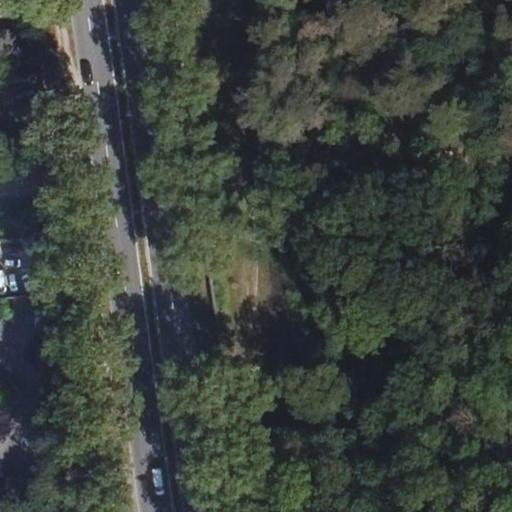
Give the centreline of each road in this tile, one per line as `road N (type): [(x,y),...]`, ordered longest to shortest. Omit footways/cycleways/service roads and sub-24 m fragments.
road 1 (primary): [(199,511),(128,0)]
road 2 (primary): [(82,0),(149,511)]
road 3 (track): [(347,109),(261,215),(232,317),(260,511)]
road 4 (track): [(511,151),(347,109)]
